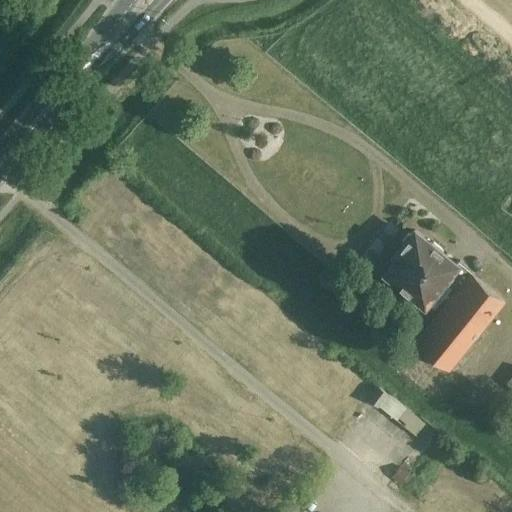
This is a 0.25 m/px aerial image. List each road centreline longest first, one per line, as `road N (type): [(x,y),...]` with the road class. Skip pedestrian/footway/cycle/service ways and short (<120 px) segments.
road 1 (track): [(0,172),(407,511)]
road 2 (primary): [(6,157),(162,0)]
road 3 (primary): [(126,0),(33,111),(6,157)]
